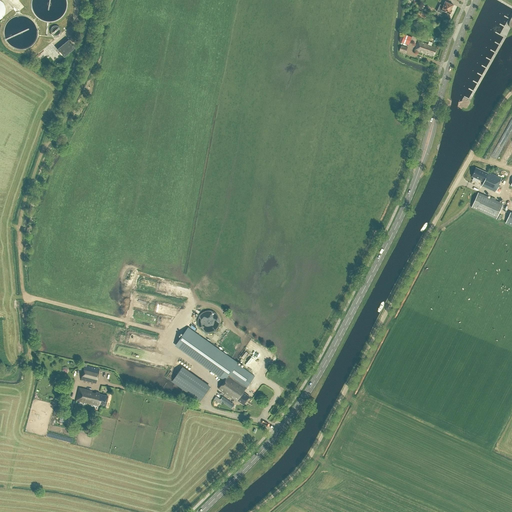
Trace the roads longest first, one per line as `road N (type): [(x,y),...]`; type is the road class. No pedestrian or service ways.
road 1 (unclassified): [(511,92),(316,447),(253,511)]
road 2 (primary): [(200,511),(315,379),(418,170)]
road 3 (track): [(113,0),(103,38),(47,138),(23,202),(30,353)]
road 4 (track): [(171,335),(28,301)]
road 5 (primary): [(435,113),(476,0)]
